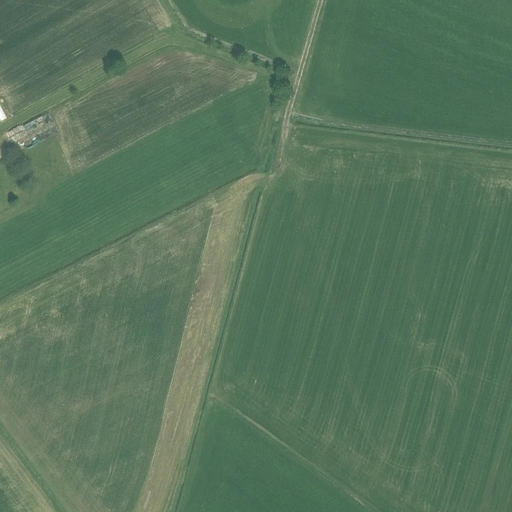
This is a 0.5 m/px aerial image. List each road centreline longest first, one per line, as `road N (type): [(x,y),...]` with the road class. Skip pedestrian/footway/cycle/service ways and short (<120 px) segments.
road 1 (track): [(162,511),(254,184),(271,175),(287,116)]
road 2 (track): [(294,85),(167,37),(0,129)]
road 3 (track): [(287,116),(318,0)]
